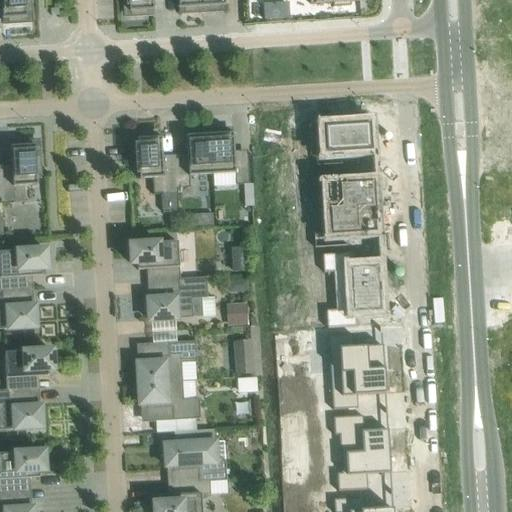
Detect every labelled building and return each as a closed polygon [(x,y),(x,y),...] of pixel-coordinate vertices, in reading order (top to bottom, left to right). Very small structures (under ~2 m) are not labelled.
[(1,0),(3,21),(8,21),(8,25),(26,24),(26,20),(27,19),(26,8),(30,8),(29,0),(1,0)] [(152,0),(124,0),(124,3),(129,2),(129,13),(130,13),(130,18),(148,17),(148,12),(153,12),(152,0)] [(177,0),(178,10),(184,10),(184,15),(202,13),(201,0),(177,0)] [(201,0),(202,13),(220,12),(220,8),(225,8),(224,0),(201,0)] [(309,0),(310,6),(333,4),(333,9),(351,8),(350,3),(361,3),(360,0),(309,0)] [(325,149),(315,150),(316,164),(341,162),(341,149),(370,148),(368,122),(352,123),(352,119),(335,120),(335,124),(323,125),(325,149)] [(228,131),(209,132),(212,177),(235,175),(236,187),(250,186),(248,157),(234,158),(233,135),(228,136),(228,131)] [(188,160),(175,161),(177,190),(190,190),(189,178),(212,177),(209,132),(191,133),(191,138),(186,138),(188,160)] [(156,140),(155,135),(137,137),(138,141),(137,141),(138,152),(133,152),(134,170),(139,170),(139,181),(152,180),(153,197),(162,196),(163,214),(170,214),(171,230),(179,229),(177,195),(177,190),(175,161),(162,162),(161,140),(156,140)] [(0,171),(0,191),(1,201),(1,206),(25,204),(24,188),(37,187),(36,176),(41,176),(40,158),(35,158),(35,147),(34,147),(33,143),(16,144),(16,148),(10,149),(12,171),(0,171)] [(342,170),(317,171),(318,185),(327,185),(328,208),(373,205),(372,181),(343,183),(342,170)] [(330,231),(321,232),(321,246),(347,244),(346,231),(375,229),(373,205),(328,208),(330,231)] [(214,216),(198,217),(198,229),(215,229),(214,216)] [(177,244),(130,247),(131,266),(137,266),(137,272),(152,271),(152,283),(180,281),(177,244)] [(242,249),(231,250),(232,274),(244,273),(242,249)] [(352,251),(322,253),(323,271),(332,270),(333,289),(378,286),(377,264),(353,266),(352,251)] [(0,291),(28,290),(27,279),(41,278),(41,271),(47,271),(46,252),(0,254),(0,291)] [(291,289),(291,276),(279,277),(280,290),(291,289)] [(153,301),(147,301),(149,323),(193,320),(193,318),(202,318),(201,300),(207,300),(206,280),(180,281),(152,283),(153,301)] [(335,308),(325,308),(327,327),(357,325),(356,310),(380,309),(378,286),(333,289),(335,308)] [(28,290),(0,291),(0,331),(36,329),(35,308),(29,308),(28,290)] [(248,327),(247,305),(226,306),(227,328),(248,327)] [(296,334),(295,318),(281,318),(282,335),(296,334)] [(352,337),(328,339),(330,375),(383,372),(382,348),(353,350),(352,337)] [(137,365),(138,386),(182,383),(181,365),(197,364),(195,344),(142,347),(143,365),(137,365)] [(6,393),(34,391),(33,379),(47,378),(47,372),(53,372),(52,352),(4,355),(6,393)] [(253,358),(234,360),(235,377),(254,375),(253,358)] [(383,372),(330,375),(333,412),(357,410),(357,397),(385,396),(383,372)] [(256,380),(237,381),(238,395),(256,394),(256,380)] [(183,401),(182,383),(138,386),(139,406),(145,406),(147,424),(200,421),(199,400),(183,401)] [(34,391),(6,393),(0,393),(0,432),(42,430),(41,408),(35,409),(34,391)] [(362,414),(332,416),(333,434),(342,433),(344,452),(389,449),(387,427),(363,428),(362,414)] [(298,418),(286,419),(287,436),(299,434),(298,418)] [(175,446),(164,447),(166,468),(172,468),(173,486),(209,483),(209,484),(226,482),(225,462),(224,443),(216,444),(215,431),(175,433),(175,446)] [(345,471),(336,471),(337,489),(367,487),(366,473),(390,471),(389,449),(344,452),(345,471)] [(0,493),(25,492),(25,480),(39,480),(39,473),(45,473),(44,454),(0,456),(0,493)] [(159,505),(153,505),(153,511),(201,511),(201,497),(210,497),(209,484),(209,483),(173,486),(174,497),(159,498),(159,505)] [(306,499),(305,483),(289,484),(290,500),(306,499)] [(25,492),(0,493),(0,511),(32,511),(33,510),(27,510),(25,492)] [(321,511),(321,498),(308,499),(309,511),(321,511)] [(363,511),(363,500),(333,501),(334,511),(392,511),(371,511),(363,511)]
